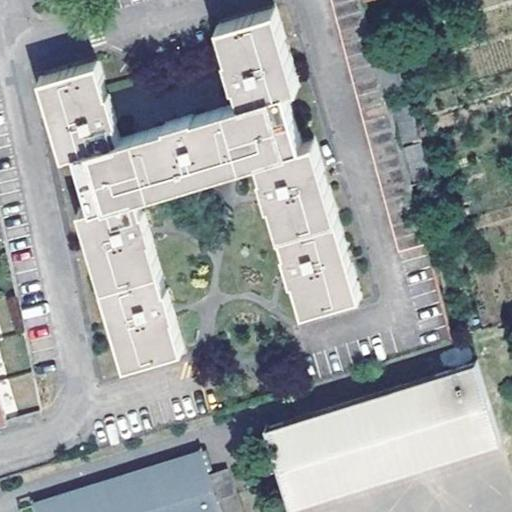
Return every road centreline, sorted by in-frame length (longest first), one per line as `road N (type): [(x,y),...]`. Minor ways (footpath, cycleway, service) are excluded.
road 1 (residential): [(313,0),(404,309),(188,378)]
road 2 (residential): [(80,406),(80,376),(3,57)]
road 3 (residential): [(3,57),(193,0)]
